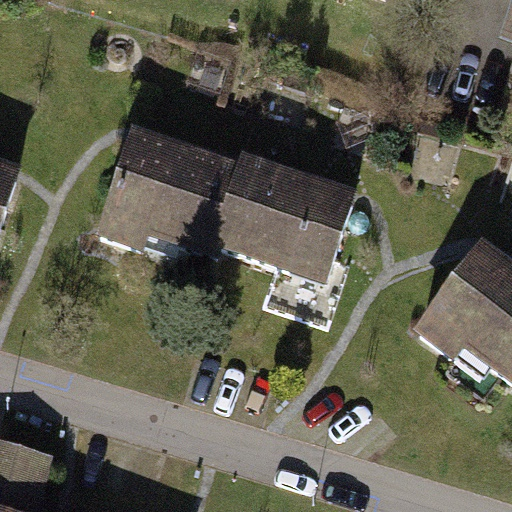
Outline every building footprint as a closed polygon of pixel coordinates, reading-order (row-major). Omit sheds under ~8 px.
[(331,0),(394,22),(401,0),(331,0)] [(217,277),(220,268),(244,185),(135,150),(102,253),(144,266),(147,255),(217,277)] [(246,176),(244,185),(220,268),(332,303),(360,212),(246,176)] [(0,182),(0,259),(24,191),(0,182)] [(511,396),(511,273),(491,257),(424,342),(458,369),(465,360),(511,396)] [(0,454),(0,511),(47,511),(59,473),(0,454)]
